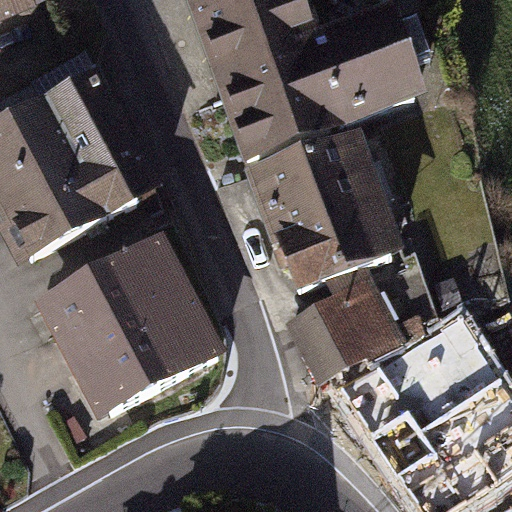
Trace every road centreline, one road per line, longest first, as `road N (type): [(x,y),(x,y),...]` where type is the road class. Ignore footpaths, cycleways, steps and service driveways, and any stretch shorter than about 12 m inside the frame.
road 1 (residential): [(263,465),(261,392),(240,302),(122,0)]
road 2 (unclassified): [(104,511),(167,479),(263,465)]
